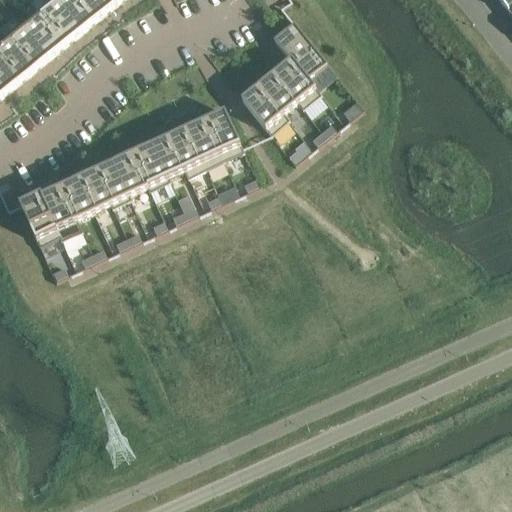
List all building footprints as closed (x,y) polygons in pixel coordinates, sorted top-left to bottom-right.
[(37,14),(66,50),(83,36),(54,0),(53,1),(37,14)] [(52,0),(53,1),(54,0),(83,36),(98,24),(78,0),(52,0)] [(78,0),(98,24),(113,12),(103,0),(78,0)] [(103,0),(113,12),(128,0),(127,0),(103,0)] [(511,0),(509,0),(502,6),(509,15),(511,12),(511,0)] [(37,14),(21,28),(49,63),(66,50),(37,14)] [(21,28),(5,40),(7,43),(8,43),(34,75),(49,63),(21,28)] [(288,35),(275,45),(287,59),(292,66),(294,64),(317,94),(336,79),(296,29),(288,35)] [(0,49),(0,63),(20,87),(34,75),(8,43),(7,43),(0,49)] [(0,93),(5,99),(20,87),(0,63),(0,93)] [(292,66),(276,79),(301,110),(301,111),(304,115),(322,100),(317,94),(294,64),(292,66)] [(276,79),(261,91),(286,122),(287,122),(301,111),(301,110),(276,79)] [(261,91),(243,105),(257,122),(267,134),(272,141),(273,140),(290,126),(287,122),(286,122),(261,91)] [(357,107),(345,117),(350,125),(363,115),(357,107)] [(226,116),(205,125),(225,167),(245,157),(226,116)] [(205,125),(188,133),(207,175),(225,167),(205,125)] [(332,129),(323,136),(328,143),(337,136),(332,129)] [(188,133),(171,141),(187,176),(186,176),(189,183),(207,175),(188,133)] [(323,136),(314,144),(319,150),(328,143),(323,136)] [(171,141),(153,149),(169,184),(170,183),(186,176),(187,176),(171,141)] [(298,155),(290,161),(296,168),(312,155),(304,145),(296,152),(298,155)] [(153,149),(134,158),(150,193),(149,193),(150,197),(172,187),(170,183),(169,184),(153,149)] [(134,158),(114,168),(130,202),(131,201),(149,193),(150,193),(134,158)] [(114,168),(97,176),(112,210),(113,214),(133,205),(131,201),(130,202),(114,168)] [(97,176),(79,184),(95,218),(112,210),(97,176)] [(256,183),(245,188),(249,196),(260,191),(256,183)] [(79,184),(62,192),(78,226),(81,225),(95,218),(79,184)] [(236,190),(218,198),(219,200),(223,208),(223,209),(241,201),(236,190)] [(62,192),(42,201),(61,243),(84,232),(81,225),(78,226),(62,192)] [(219,200),(208,205),(212,213),(223,208),(219,200)] [(42,201),(22,210),(41,252),(46,262),(66,253),(61,243),(42,201)] [(195,212),(184,217),(188,224),(198,219),(195,212)] [(184,217),(174,221),(177,229),(188,224),(184,217)] [(165,226),(154,231),(157,238),(168,233),(165,226)] [(138,238),(128,243),(131,251),(142,246),(138,238)] [(128,243),(117,248),(121,255),(131,251),(128,243)] [(103,254),(93,259),(96,267),(107,262),(103,254)] [(93,259),(82,264),(86,272),(96,267),(93,259)] [(65,272),(54,277),(57,285),(69,280),(65,272)]
